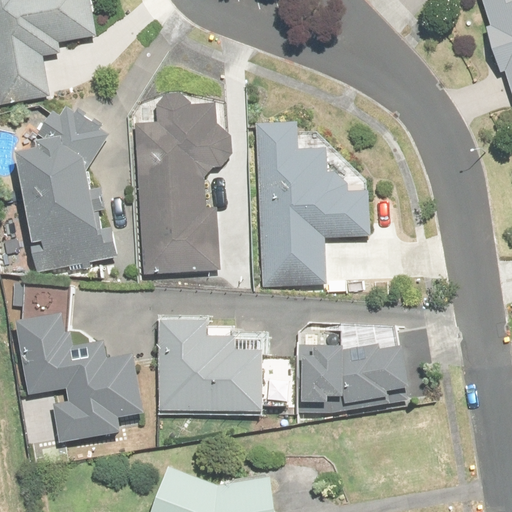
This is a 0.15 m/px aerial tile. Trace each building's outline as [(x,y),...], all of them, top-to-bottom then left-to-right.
[(0,0),(0,107),(58,100),(52,53),(105,42),(96,0),(0,0)] [(410,0),(417,11),(435,0),(410,0)] [(511,2),(449,25),(489,136),(505,130),(511,147),(511,2)] [(164,101),(164,124),(140,125),(143,281),(216,280),(216,271),(227,271),(224,210),(215,211),(214,171),(230,171),(229,100),(164,101)] [(23,259),(43,258),(44,278),(116,275),(111,124),(39,127),(40,161),(17,162),(23,259)] [(295,126),(252,127),(253,292),(295,292),(295,289),(319,289),(320,245),(358,246),(360,179),(320,178),(321,152),(295,152),(295,126)] [(130,335),(75,344),(73,329),(64,331),(61,313),(16,321),(29,395),(65,389),(67,401),(52,404),(58,443),(121,433),(119,417),(143,413),(130,335)] [(255,331),(151,327),(148,414),(252,417),(255,331)] [(420,329),(293,335),(297,425),(424,420),(420,329)] [(235,486),(170,464),(152,511),(280,511),(270,476),(235,486)]
